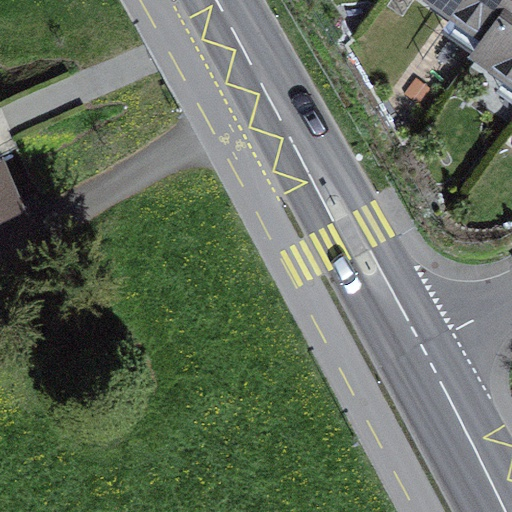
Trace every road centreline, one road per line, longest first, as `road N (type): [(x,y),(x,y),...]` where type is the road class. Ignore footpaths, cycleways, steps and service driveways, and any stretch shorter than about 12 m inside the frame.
road 1 (primary): [(214,0),(415,355)]
road 2 (primary): [(415,355),(500,511)]
